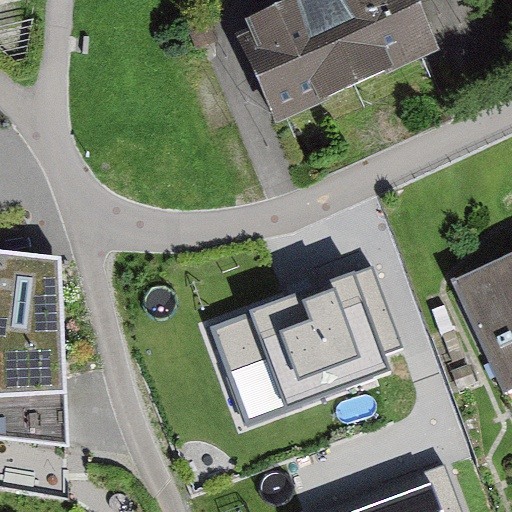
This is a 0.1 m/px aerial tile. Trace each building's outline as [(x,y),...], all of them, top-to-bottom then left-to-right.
[(356,0),(347,4),(391,98),(467,63),(437,0),(356,0)] [(347,4),(320,19),(313,4),(262,27),(269,43),(251,52),(294,144),(391,98),(347,4)] [(511,254),(458,278),(505,386),(511,382),(511,254)] [(0,442),(67,451),(59,265),(0,258),(0,442)] [(252,311),(213,325),(248,419),(395,365),(357,263),(249,303),(252,311)] [(444,511),(431,476),(332,511),(444,511)]
